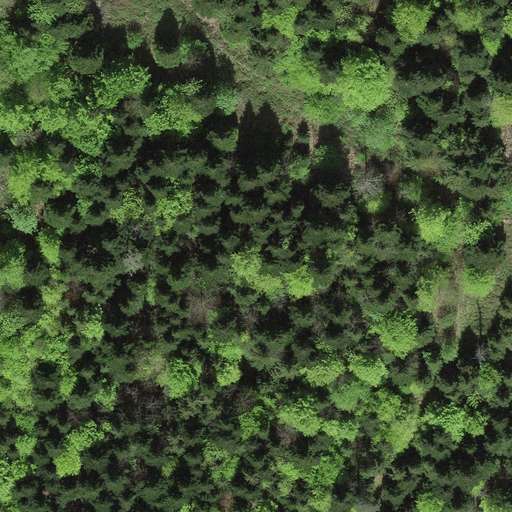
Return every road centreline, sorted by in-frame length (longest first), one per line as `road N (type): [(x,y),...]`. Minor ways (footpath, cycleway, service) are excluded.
road 1 (track): [(106,0),(414,169),(460,241),(469,291),(458,341)]
road 2 (track): [(360,511),(458,341)]
